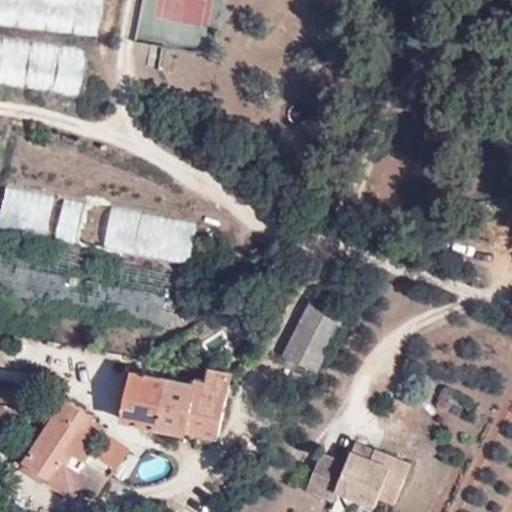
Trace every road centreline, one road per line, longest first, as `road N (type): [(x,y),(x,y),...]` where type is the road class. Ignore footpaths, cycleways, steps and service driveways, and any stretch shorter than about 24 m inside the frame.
road 1 (unclassified): [(148,511),(194,504),(223,484),(252,441),(298,231)]
road 2 (unclassified): [(298,231),(130,140),(124,51),(134,0)]
road 3 (unclassified): [(298,231),(511,307)]
